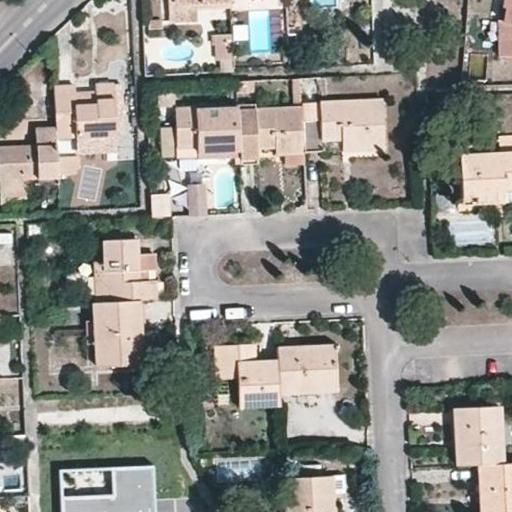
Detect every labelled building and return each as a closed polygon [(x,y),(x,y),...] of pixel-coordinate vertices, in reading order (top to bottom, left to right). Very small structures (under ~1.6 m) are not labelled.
[(230,0),(169,0),(170,16),(193,16),(193,8),(231,6),(230,0)] [(217,49),(217,66),(231,67),(232,49),(217,49)] [(74,86),(55,87),(57,128),(57,137),(116,135),(114,85),(96,85),(97,102),(75,102),(74,86)] [(173,93),(158,93),(159,106),(173,105),(173,93)] [(303,104),(301,109),(304,154),(321,153),(321,143),(340,142),(341,153),(383,150),(382,101),(303,104)] [(238,156),(236,111),(237,107),(174,109),(175,126),(161,126),(161,160),(178,159),(178,150),(196,149),(196,158),(238,156)] [(301,109),(236,111),(238,156),(238,161),(256,160),(257,148),(285,147),(286,154),(304,154),(301,109)] [(57,137),(57,128),(34,130),(36,147),(0,147),(0,181),(2,182),(2,202),(30,202),(29,179),(57,178),(57,137)] [(460,157),(463,204),(504,202),(503,189),(511,189),(511,137),(498,138),(499,156),(460,157)] [(188,186),(189,206),(204,205),(203,185),(188,186)] [(169,193),(151,194),(153,217),(171,215),(169,193)] [(189,206),(189,216),(204,215),(204,205),(189,206)] [(94,261),(96,300),(136,299),(153,298),(153,279),(147,279),(147,269),(153,269),(153,253),(137,253),(136,238),(103,240),(103,261),(94,261)] [(139,364),(136,299),(96,300),(91,301),(95,365),(139,364)] [(276,393),(275,361),(251,359),(252,342),(212,344),(215,379),(235,380),(236,405),(276,404),(276,393)] [(331,347),(275,347),(275,361),(276,393),(333,389),(331,347)] [(289,434),(330,432),(329,418),(315,419),(313,394),(299,395),(300,402),(287,403),(289,434)] [(496,407),(453,410),(457,463),(479,462),(502,462),(496,407)] [(511,511),(511,461),(502,462),(479,462),(480,511),(511,511)] [(157,511),(157,500),(155,463),(62,467),(63,511),(157,511)] [(327,511),(327,477),(285,478),(285,511),(327,511)]
